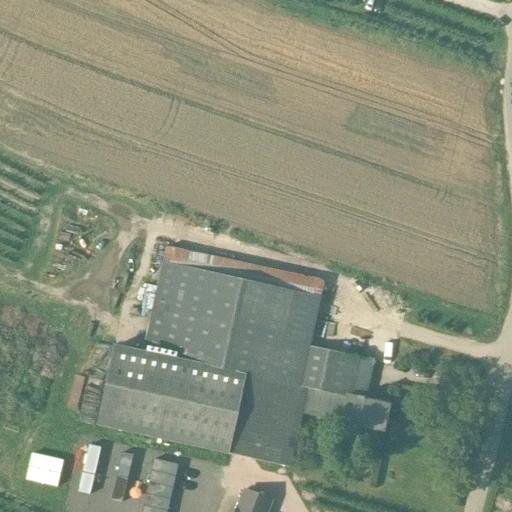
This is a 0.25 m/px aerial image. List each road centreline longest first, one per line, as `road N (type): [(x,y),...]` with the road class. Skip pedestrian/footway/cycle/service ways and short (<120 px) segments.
road 1 (unclassified): [(472,511),(511,341)]
road 2 (track): [(350,316),(507,362)]
